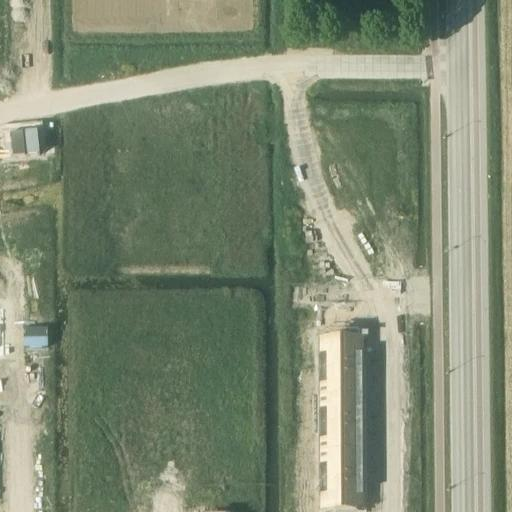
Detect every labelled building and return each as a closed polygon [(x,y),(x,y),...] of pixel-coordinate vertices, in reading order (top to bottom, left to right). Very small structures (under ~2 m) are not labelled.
[(362,342),(320,342),(320,370),(362,370),(362,342)] [(362,370),(320,370),(321,398),(362,398),(362,370)] [(221,395),(194,395),(194,448),(229,448),(229,439),(244,439),(244,375),(221,375),(221,395)] [(362,398),(321,398),(321,426),(362,425),(362,398)] [(362,425),(321,426),(321,453),(362,453),(362,425)] [(362,453),(321,453),(321,481),(362,481),(362,453)] [(362,481),(321,481),(321,509),(363,509),(362,481)]
